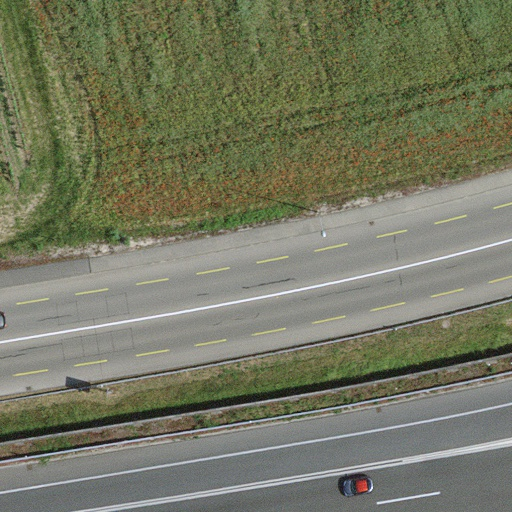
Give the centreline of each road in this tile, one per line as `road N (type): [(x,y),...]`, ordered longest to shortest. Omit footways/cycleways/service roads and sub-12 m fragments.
road 1 (primary): [(511,240),(397,269),(0,341)]
road 2 (motorway): [(511,433),(260,511)]
road 3 (motorway): [(511,479),(313,511)]
